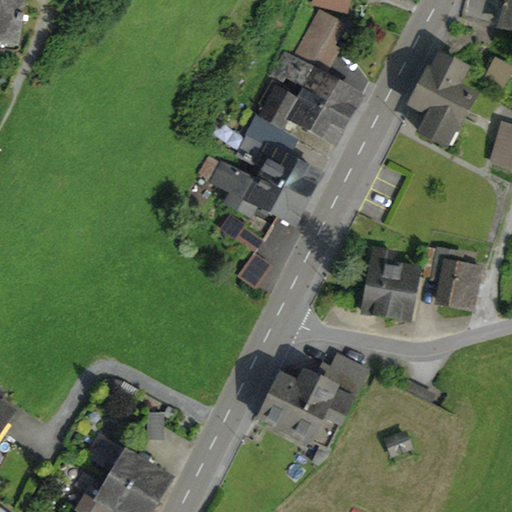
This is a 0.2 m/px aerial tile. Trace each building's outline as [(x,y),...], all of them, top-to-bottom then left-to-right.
[(0,0),(0,40),(15,43),(18,22),(23,22),(24,15),(19,14),(21,0),(0,0)] [(344,12),(347,0),(313,0),(312,2),(344,12)] [(503,29),(504,26),(511,28),(511,0),(508,0),(508,2),(501,0),(467,0),(463,18),(503,29)] [(293,60),(321,76),(336,50),(330,47),(343,25),(320,12),(293,60)] [(347,122),(361,99),(321,76),(293,60),(285,56),(273,76),(283,83),(285,79),(305,90),(301,96),(347,122)] [(440,58),(431,74),(428,73),(411,106),(429,116),(420,134),(441,145),(441,144),(450,126),(456,129),(457,130),(474,97),(456,88),(465,70),(440,58)] [(511,70),(494,62),(483,82),(501,91),(511,71),(511,70)] [(276,90),(261,117),(269,123),(281,130),(288,119),(334,145),(347,122),(301,96),(298,102),(276,90)] [(269,123),(261,117),(248,110),(240,125),(261,136),(269,123)] [(288,159),(299,141),(281,130),(269,123),(261,136),(257,142),(288,159)] [(511,168),(511,126),(503,124),(492,163),(511,168)] [(441,144),(447,147),(456,129),(450,126),(441,144)] [(265,171),(261,177),(308,201),(321,177),(288,159),(257,142),(236,131),(226,150),(265,171)] [(294,227),(308,201),(261,177),(258,183),(210,157),(201,173),(213,183),(234,194),(228,204),(248,215),(254,205),(294,227)] [(234,237),(256,253),(264,242),(242,226),(234,237)] [(364,313),(409,321),(418,272),(390,267),(392,253),(375,251),(364,313)] [(443,280),(439,302),(473,309),(482,269),(459,265),(461,255),(439,251),(436,264),(446,266),(443,280)] [(240,276),(256,287),(269,269),(253,257),(240,276)] [(433,278),(443,280),(446,266),(436,264),(433,278)] [(330,450),(328,449),(366,371),(339,358),(333,371),(324,366),(317,381),(305,375),(301,381),(299,387),(282,379),(266,411),(260,413),(262,419),(264,423),(269,422),(321,446),(313,462),(319,465),(327,457),(330,450)] [(0,426),(10,412),(0,405),(0,400),(6,392),(0,388),(0,426)] [(164,441),(164,414),(147,414),(147,441),(164,441)] [(410,449),(405,434),(387,441),(393,456),(410,449)] [(90,458),(114,473),(111,477),(155,504),(169,481),(146,467),(135,461),(101,440),(90,458)] [(146,467),(148,462),(138,456),(135,461),(146,467)] [(150,511),(155,504),(111,477),(106,487),(84,474),(76,487),(88,494),(76,511),(150,511)]
